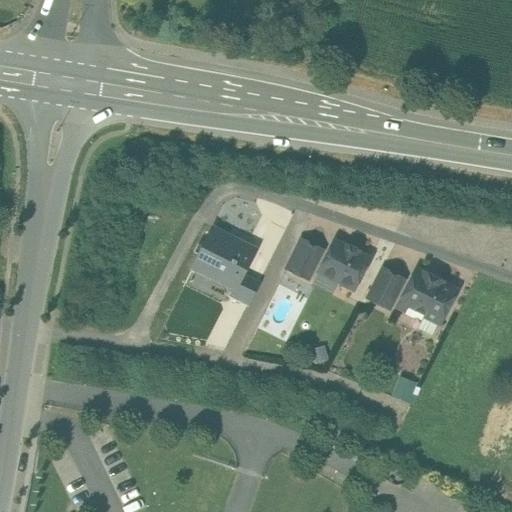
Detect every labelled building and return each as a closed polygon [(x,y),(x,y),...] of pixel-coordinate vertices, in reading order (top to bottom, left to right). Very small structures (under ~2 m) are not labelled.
[(256,248),(213,226),(191,268),(233,290),(235,291),(243,275),(256,248)] [(301,239),(286,268),(308,279),(322,250),(301,239)] [(346,247),(334,241),(318,271),(340,282),(341,286),(347,289),(351,287),(354,289),(369,259),(357,252),(358,251),(347,245),(346,247)] [(404,280),(382,269),(367,297),(389,308),(404,280)] [(442,281),(424,272),(423,274),(415,270),(397,306),(406,310),(405,313),(421,321),(424,315),(440,323),(456,291),(441,283),(442,281)] [(243,275),(235,291),(233,290),(230,296),(247,305),(259,282),(243,275)]
